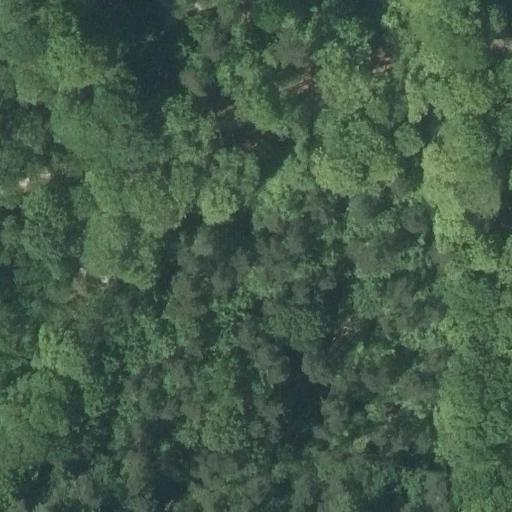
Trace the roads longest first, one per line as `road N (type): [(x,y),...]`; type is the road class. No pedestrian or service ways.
road 1 (track): [(487,58),(219,128),(129,141),(101,155)]
road 2 (track): [(0,483),(86,337),(111,270),(128,190),(125,135)]
road 3 (track): [(511,366),(487,58)]
road 4 (track): [(0,435),(84,265),(101,155)]
road 5 (track): [(125,135),(37,0)]
road 6 (track): [(172,11),(125,135)]
